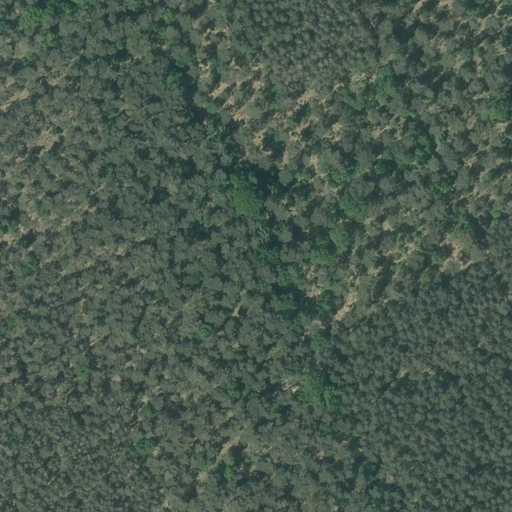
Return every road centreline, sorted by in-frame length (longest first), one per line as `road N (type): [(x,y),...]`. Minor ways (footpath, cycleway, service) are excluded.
road 1 (track): [(366,0),(511,288)]
road 2 (track): [(90,360),(0,187)]
road 3 (track): [(90,360),(56,380),(19,427),(11,511)]
road 4 (track): [(165,511),(90,360)]
